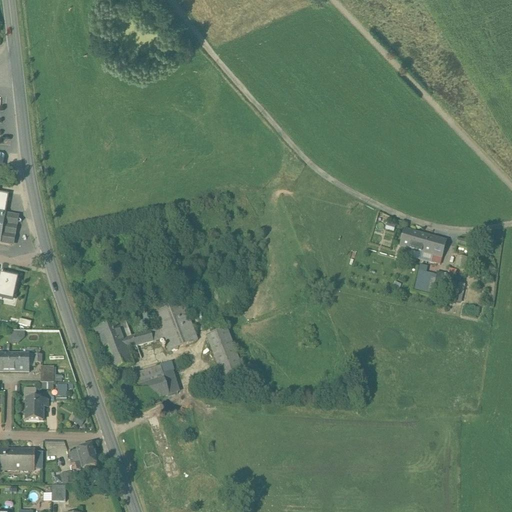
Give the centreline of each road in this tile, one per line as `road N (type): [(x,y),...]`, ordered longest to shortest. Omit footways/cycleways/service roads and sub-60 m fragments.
road 1 (unclassified): [(170,0),(328,178),(433,226),(511,222)]
road 2 (tertiary): [(48,256),(29,176),(8,0)]
road 3 (tertiary): [(109,437),(48,256)]
